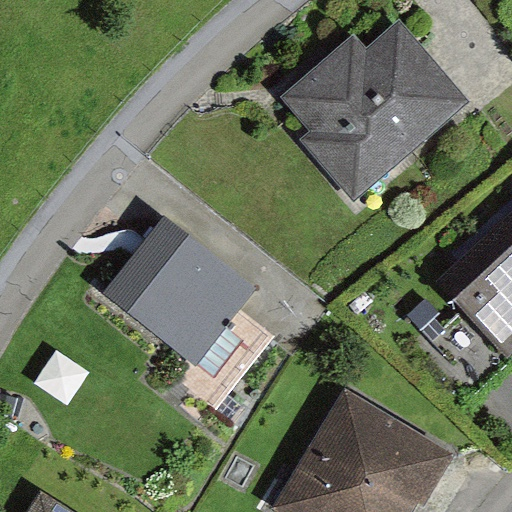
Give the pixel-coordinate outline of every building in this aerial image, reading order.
[(359,199),(472,102),(405,25),(372,54),(355,34),(276,102),(359,199)] [(511,352),(511,219),(445,282),(511,352)] [(187,367),(250,291),(167,222),(104,298),(187,367)] [(419,511),(452,455),(347,395),(282,509),(287,511),(419,511)] [(56,511),(34,498),(25,511),(56,511)]
